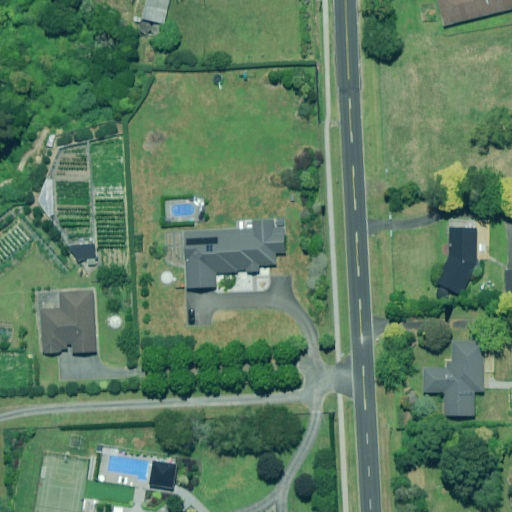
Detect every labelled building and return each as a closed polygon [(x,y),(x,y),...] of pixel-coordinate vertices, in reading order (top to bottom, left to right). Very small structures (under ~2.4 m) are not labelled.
[(172,0),(149,0),(145,21),(167,26),(172,0)] [(511,10),(511,0),(439,0),(446,27),(511,10)] [(437,22),(435,8),(422,9),(423,23),(437,22)] [(287,254),(285,220),(253,222),(253,229),(185,234),(189,290),(218,288),(217,274),(261,272),(261,267),(277,266),(276,255),(287,254)] [(475,270),(482,270),(481,228),(451,228),(451,257),(438,284),(463,296),(475,270)] [(96,266),(95,246),(75,247),(76,262),(88,261),(89,267),(96,266)] [(96,354),(96,293),(62,293),(63,310),(43,310),(44,355),(96,354)] [(486,344),(454,344),(454,370),(426,370),(426,394),(446,394),(446,417),(476,417),(476,393),(486,393),(486,344)]
